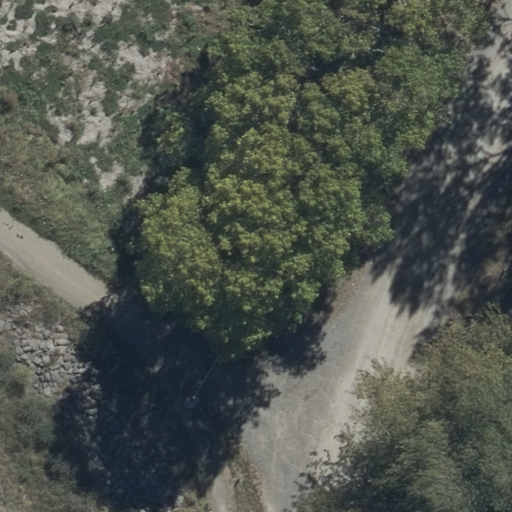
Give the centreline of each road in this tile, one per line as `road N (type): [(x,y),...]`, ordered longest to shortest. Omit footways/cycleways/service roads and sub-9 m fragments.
road 1 (unclassified): [(322,511),(338,460),(511,80)]
road 2 (track): [(338,460),(0,240)]
